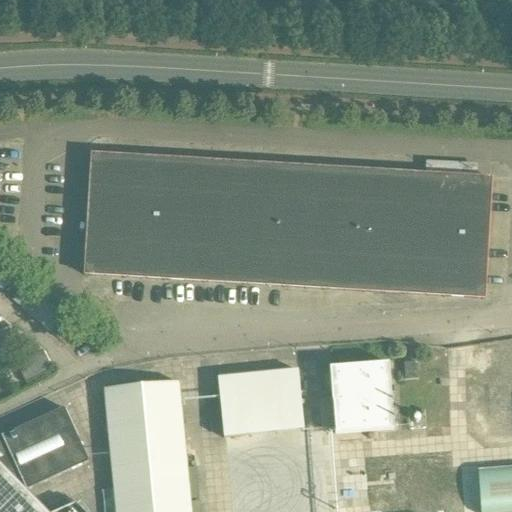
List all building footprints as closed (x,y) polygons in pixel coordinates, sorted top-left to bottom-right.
[(483,299),(491,180),(91,156),(84,276),(483,299)] [(0,263),(0,290),(2,292),(15,276),(0,263)] [(12,300),(27,314),(41,298),(25,285),(12,300)] [(41,298),(27,314),(57,338),(70,323),(41,298)] [(22,364),(18,367),(26,384),(52,370),(43,353),(22,364)] [(403,364),(405,381),(418,380),(416,363),(403,364)] [(335,436),(392,431),(387,365),(330,370),(335,436)] [(304,374),(219,382),(225,441),(309,433),(304,374)] [(177,383),(104,390),(115,511),(199,511),(199,503),(190,504),(177,383)] [(0,511),(81,511),(75,505),(59,511),(43,511),(24,491),(88,462),(64,409),(1,437),(0,438),(0,511)] [(511,511),(511,467),(478,470),(480,511),(511,511)]
